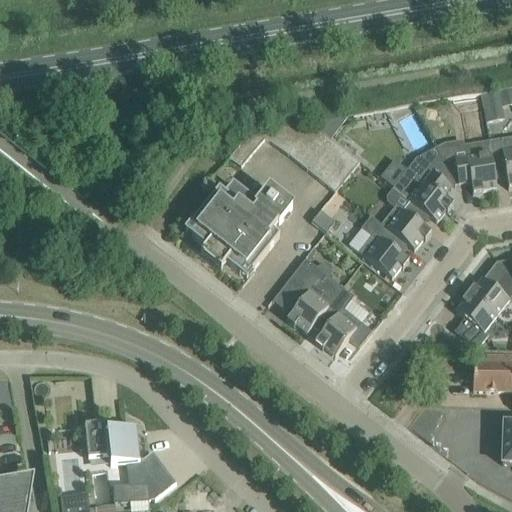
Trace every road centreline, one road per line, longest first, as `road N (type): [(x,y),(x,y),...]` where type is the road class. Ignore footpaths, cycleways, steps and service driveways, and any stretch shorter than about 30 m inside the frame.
road 1 (primary): [(0,77),(478,0)]
road 2 (tertiary): [(355,511),(196,377),(138,346),(0,317)]
road 3 (unclassified): [(269,511),(128,376),(0,360)]
road 4 (unclassified): [(121,237),(340,404)]
road 5 (residential): [(511,224),(478,229),(340,404)]
road 6 (unclassified): [(340,404),(454,495),(464,511)]
